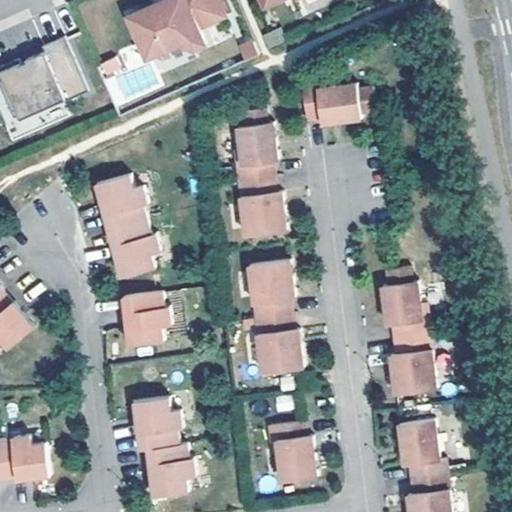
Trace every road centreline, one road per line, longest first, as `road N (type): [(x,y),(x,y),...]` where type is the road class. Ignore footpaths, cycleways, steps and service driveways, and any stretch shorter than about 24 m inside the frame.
road 1 (residential): [(326,173),(368,511)]
road 2 (residential): [(56,233),(78,272),(109,511)]
